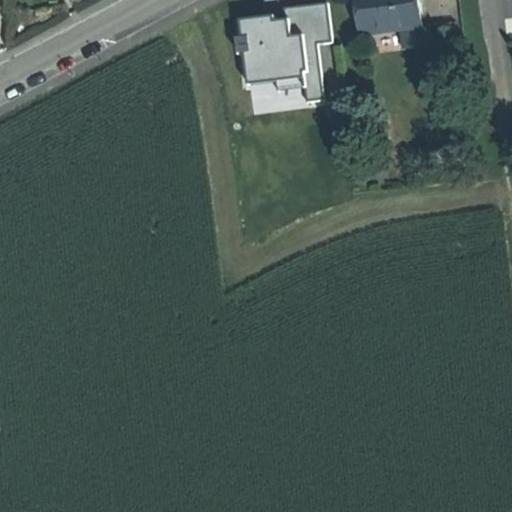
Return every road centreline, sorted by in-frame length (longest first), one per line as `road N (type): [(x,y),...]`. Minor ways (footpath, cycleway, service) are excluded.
road 1 (tertiary): [(160,0),(0,87)]
road 2 (track): [(489,0),(511,177)]
